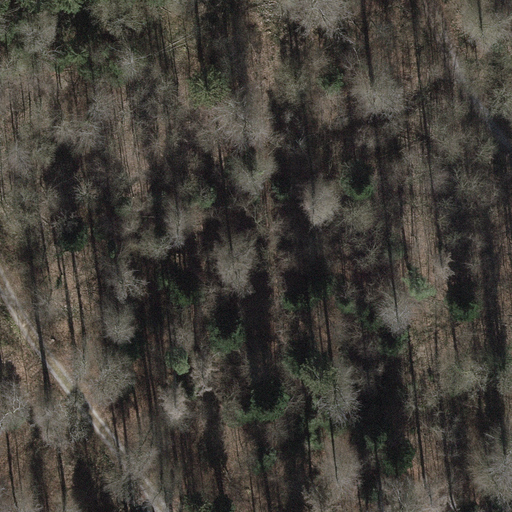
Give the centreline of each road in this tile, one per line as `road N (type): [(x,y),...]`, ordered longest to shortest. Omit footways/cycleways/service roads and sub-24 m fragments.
road 1 (track): [(0,287),(31,344),(165,511)]
road 2 (track): [(425,0),(457,80),(511,159)]
